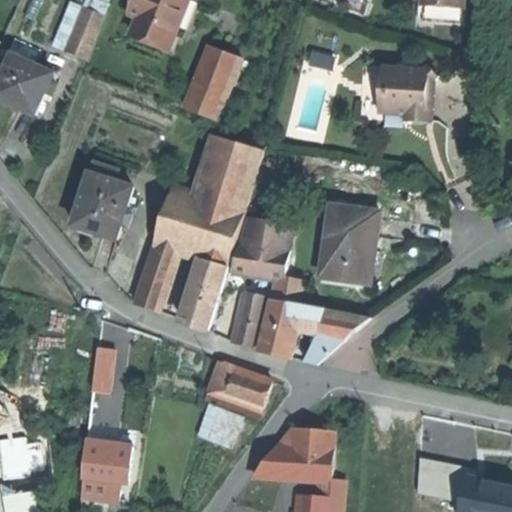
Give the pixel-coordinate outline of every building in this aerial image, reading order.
[(87,0),(87,3),(79,0),(72,0),(56,45),(92,59),(114,0),(87,0)] [(135,15),(142,18),(149,1),(146,0),(140,0),(138,6),(135,15)] [(189,0),(146,0),(149,1),(142,18),(136,36),(172,49),(189,0)] [(188,105),(221,120),(249,56),(215,42),(188,105)] [(0,102),(15,109),(38,117),(54,75),(35,67),(39,55),(16,46),(0,87),(0,102)] [(359,125),(404,127),(404,120),(387,119),(378,119),(380,95),(381,72),(361,71),(359,125)] [(435,75),(381,72),(380,95),(388,95),(387,119),(404,120),(404,127),(413,128),(425,128),(426,97),(434,97),(435,75)] [(378,119),(387,119),(388,95),(380,95),(378,119)] [(432,129),(434,97),(426,97),(425,128),(432,129)] [(267,151),(217,136),(199,194),(250,210),(267,151)] [(95,238),(118,245),(133,193),(107,185),(111,172),(94,166),(74,232),(95,238)] [(231,268),(250,210),(199,194),(176,187),(158,245),(180,251),(204,259),(231,268)] [(382,214),(334,207),(324,278),(373,285),(377,251),(382,214)] [(235,273),(259,277),(279,280),(275,301),(302,306),(306,281),(288,279),(297,226),(252,218),(235,273)] [(161,311),(180,251),(158,245),(138,305),(161,311)] [(211,332),(231,268),(204,259),(184,323),(195,327),(211,332)] [(246,347),(257,350),(271,300),(273,300),(275,301),(279,280),(259,277),(258,284),(251,283),(236,344),(246,347)] [(372,291),(373,285),(324,278),(323,284),(372,291)] [(275,301),(273,300),(261,351),(279,355),(294,359),(299,332),(321,336),(326,311),(302,306),(275,301)] [(372,320),(326,311),(321,336),(308,363),(320,366),(372,320)] [(262,421),(276,382),(220,362),(207,401),(262,421)] [(93,408),(103,410),(107,367),(97,366),(93,408)] [(322,492),(321,499),(332,500),(334,481),(338,433),(295,429),(276,452),(256,477),(323,482),(322,487),(317,487),(316,492),(322,492)] [(89,441),(85,470),(98,472),(102,442),(89,441)] [(84,479),(128,485),(133,446),(102,442),(98,472),(85,470),(84,479)] [(4,479),(29,477),(26,449),(1,451),(4,479)] [(511,511),(511,487),(507,486),(471,479),(465,511),(511,511)] [(334,481),(332,500),(331,511),(343,511),(346,483),(334,481)] [(30,511),(24,483),(2,487),(5,504),(6,511),(30,511)] [(80,511),(82,511),(106,511),(109,493),(83,489),(80,511)] [(331,511),(332,500),(321,499),(301,497),(299,511),(331,511)]
